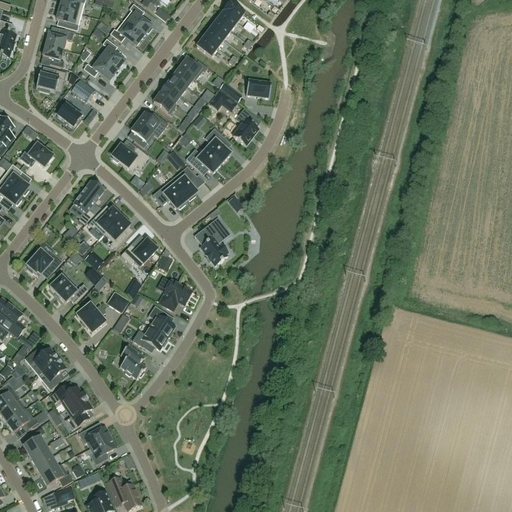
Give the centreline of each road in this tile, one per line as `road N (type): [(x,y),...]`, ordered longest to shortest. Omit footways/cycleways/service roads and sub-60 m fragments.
road 1 (residential): [(169,237),(208,300),(175,361),(123,420)]
road 2 (residential): [(83,156),(203,0)]
road 3 (residential): [(169,237),(249,170),(274,133),(286,89)]
road 4 (residential): [(123,420),(60,332),(0,275)]
road 5 (residential): [(0,265),(83,156)]
